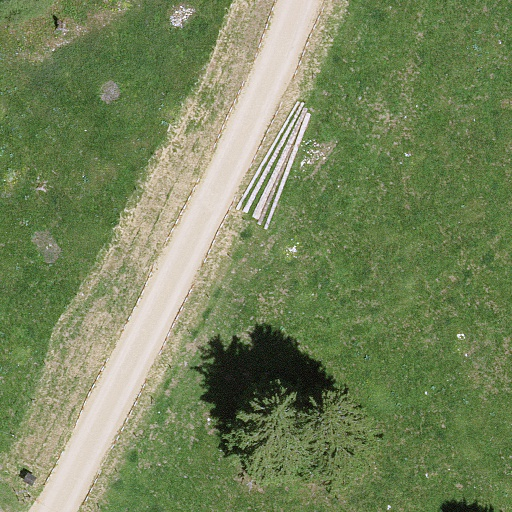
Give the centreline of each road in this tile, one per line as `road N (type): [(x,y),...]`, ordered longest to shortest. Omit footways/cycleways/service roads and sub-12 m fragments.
road 1 (track): [(238,236),(205,215),(61,511)]
road 2 (track): [(205,215),(299,0)]
